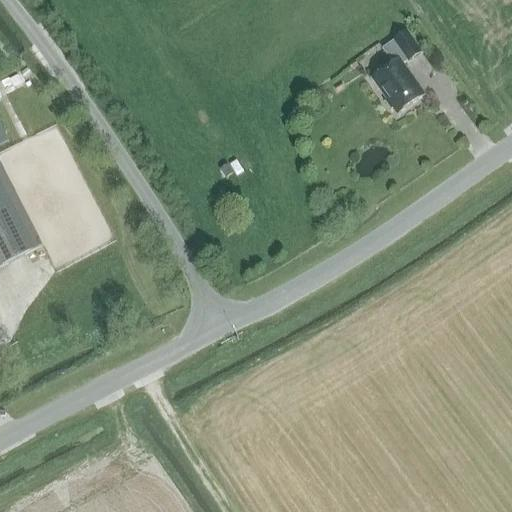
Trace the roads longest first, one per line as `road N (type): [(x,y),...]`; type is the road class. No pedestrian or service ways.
road 1 (tertiary): [(219,327),(152,203),(9,0)]
road 2 (tertiary): [(219,327),(375,252),(511,154)]
road 3 (tertiary): [(0,439),(219,327)]
